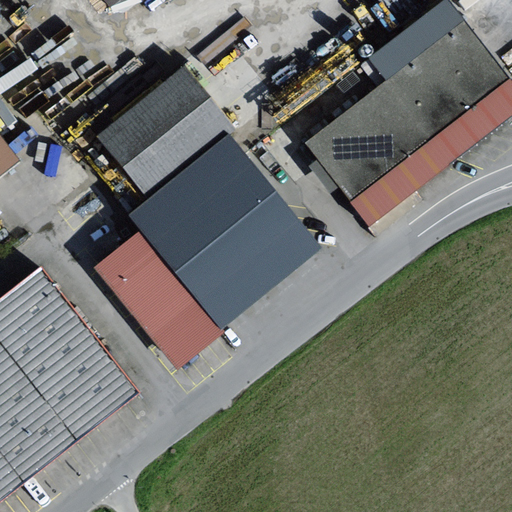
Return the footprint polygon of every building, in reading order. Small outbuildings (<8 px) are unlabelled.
[(511,79),(453,1),(377,58),(395,81),(453,158),(511,112),(511,79)] [(230,124),(186,68),(104,133),(148,189),(230,124)] [(371,219),(453,158),(395,81),(313,142),(371,219)] [(0,176),(21,161),(0,132),(0,176)] [(138,214),(149,228),(226,323),(323,246),(235,136),(138,214)] [(229,327),(226,323),(149,228),(103,265),(183,364),(229,327)] [(0,494),(136,388),(41,268),(0,300),(0,494)]
